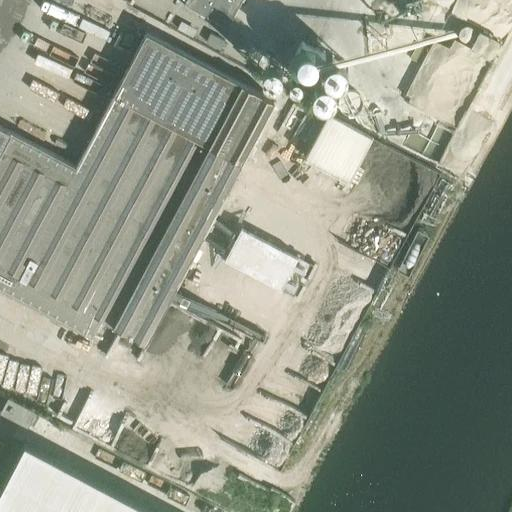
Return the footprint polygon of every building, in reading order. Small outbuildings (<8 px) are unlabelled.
[(242,0),(186,0),(184,5),(227,28),(242,0)] [(0,124),(0,285),(89,333),(99,316),(145,340),(177,281),(190,256),(210,218),(223,193),(273,99),(146,31),(75,164),(0,124)] [(210,32),(206,41),(220,49),(225,40),(210,32)] [(345,180),(369,134),(321,109),(297,156),(345,180)] [(1,412),(27,426),(34,412),(8,398),(1,412)] [(158,511),(24,441),(0,485),(0,511),(158,511)]
